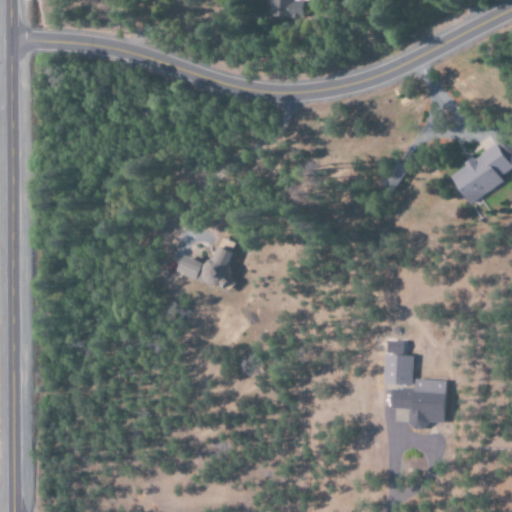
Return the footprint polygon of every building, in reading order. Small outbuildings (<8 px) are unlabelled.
[(267,0),(267,18),(302,18),(302,0),(293,0),(267,0)] [(466,205),(501,183),(498,178),(511,169),(511,151),(504,139),(447,175),(466,205)] [(378,185),(390,193),(407,170),(395,162),(378,185)] [(174,273),(217,289),(234,243),(217,237),(206,266),(180,256),(174,273)] [(400,341),(383,341),(381,385),(410,386),(411,356),(400,356),(400,341)] [(441,424),(442,381),(412,380),(411,391),(388,390),(387,410),(406,410),(405,428),(423,429),(423,423),(441,424)]
